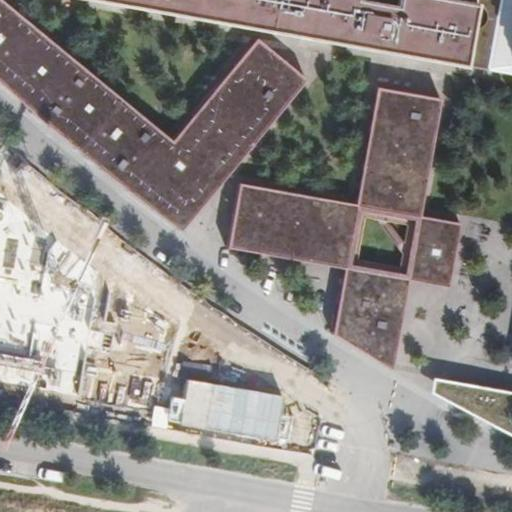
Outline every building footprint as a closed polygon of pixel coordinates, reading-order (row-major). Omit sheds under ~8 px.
[(1,0),(0,0),(0,82),(64,140),(176,229),(302,77),(252,35),(169,136),(159,128),(1,0)] [(103,0),(486,69),(498,0),(103,0)] [(511,0),(498,0),(486,69),(511,74),(511,393),(430,378),(428,392),(511,434),(511,0)] [(406,279),(447,286),(458,221),(417,213),(436,99),(372,87),(351,201),(347,201),(234,180),(222,245),(336,266),(339,266),(327,332),(389,371),(406,279)] [(0,388),(157,421),(176,322),(0,185),(0,388)]
